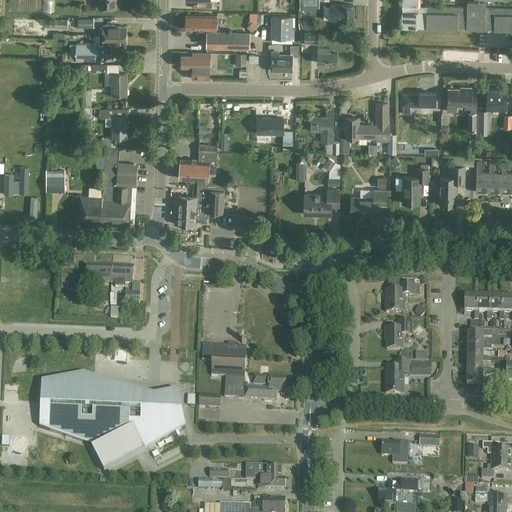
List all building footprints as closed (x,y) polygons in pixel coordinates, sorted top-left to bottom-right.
[(98,0),(98,8),(117,8),(116,0),(98,0)] [(219,11),(219,1),(219,0),(186,0),(186,1),(203,1),(203,11),(219,11)] [(319,0),(299,0),(300,12),(319,12),(319,0)] [(511,8),(486,8),(486,3),(467,2),(467,7),(419,6),(418,0),(402,0),(402,7),(403,7),(403,12),(402,12),(402,28),(418,28),(418,27),(426,27),(426,28),(458,29),(458,28),(467,28),(467,30),(482,30),(486,30),(486,29),(494,29),(494,30),(511,30),(511,8)] [(334,5),(334,10),(334,20),(341,20),(353,20),(354,4),(341,4),(341,5),(334,5)] [(186,15),(186,16),(186,29),(195,29),(195,30),(204,30),(204,28),(207,28),(207,32),(206,48),(249,49),(250,33),(217,32),(217,15),(186,15)] [(272,17),(272,39),(292,39),(292,17),(272,17)] [(315,29),(312,18),(303,20),(306,32),(315,29)] [(55,28),(67,28),(67,19),(55,20),(55,28)] [(79,19),(79,28),(94,28),(94,19),(79,19)] [(120,35),(127,35),(127,27),(113,27),(113,25),(103,25),(103,34),(120,34),(120,35)] [(305,33),(304,43),(319,44),(319,34),(305,33)] [(76,44),(76,45),(69,45),(69,60),(106,60),(106,44),(118,44),(118,47),(120,48),(125,48),(126,47),(126,42),(127,42),(127,35),(120,35),(120,34),(103,34),(103,44),(76,44)] [(290,46),(290,56),(278,56),(278,53),(271,53),(271,71),(292,71),(292,57),(298,57),(298,46),(290,46)] [(337,64),(337,53),(330,53),(330,49),(318,48),(317,63),(337,64)] [(210,69),(210,53),(192,53),(192,55),(181,55),(181,67),(192,67),(192,79),(209,79),(209,69),(210,69)] [(237,66),(248,66),(247,53),(237,53),(237,66)] [(127,74),(110,74),(105,74),(105,85),(112,85),(112,95),(127,96),(127,74)] [(448,89),(448,104),(448,112),(456,112),(456,104),(465,105),(465,110),(470,110),(470,113),(468,113),(467,131),(477,132),(478,91),(472,91),(472,88),(461,87),(461,89),(448,89)] [(506,110),(507,101),(504,101),(504,89),(488,88),(487,109),(506,110)] [(420,95),(403,95),(403,106),(404,106),(404,114),(410,114),(410,106),(420,106),(420,104),(436,104),(436,93),(420,93),(420,95)] [(377,138),(377,142),(388,142),(390,142),(390,135),(390,125),(388,125),(388,103),(378,103),(377,125),(378,125),(377,138)] [(91,119),(91,108),(85,108),(85,119),(84,132),(93,132),(93,119),(91,119)] [(104,118),(112,118),(112,139),(127,139),(127,116),(117,116),(109,116),(109,109),(104,109),(99,109),(99,118),(104,118)] [(311,131),(321,132),(321,142),(326,142),(326,154),(339,154),(339,142),(333,142),(334,113),(326,113),(326,118),(311,118),(311,131)] [(511,115),(504,115),(503,128),(511,128),(511,115)] [(340,138),(340,153),(349,153),(349,138),(377,138),(378,125),(377,125),(359,125),(359,118),(346,117),(346,138),(340,138)] [(283,134),(283,121),(270,120),(270,119),(257,119),(257,132),(270,132),(270,134),(283,134)] [(293,132),(284,132),(284,146),(293,146),(293,132)] [(101,146),(110,147),(111,139),(102,138),(101,146)] [(179,179),(198,180),(197,196),(178,196),(176,224),(195,225),(195,219),(201,220),(201,223),(206,223),(207,212),(223,213),(225,175),(216,175),(217,145),(199,144),(199,151),(199,161),(196,161),(195,159),(192,159),(191,160),(180,160),(179,179)] [(118,174),(119,163),(120,147),(107,147),(106,163),(103,200),(102,200),(101,221),(130,223),(131,201),(132,187),(117,186),(118,174)] [(465,183),(465,167),(473,167),(474,158),(454,158),(453,166),(452,166),(452,178),(441,177),(440,205),(456,205),(456,192),(457,192),(457,183),(465,183)] [(329,179),(328,188),(340,188),(340,170),(335,170),(338,165),(328,159),(324,166),(330,171),(329,179)] [(476,193),(489,193),(489,174),(482,174),(481,174),(481,170),(482,170),(482,162),(478,162),(478,173),(476,173),(476,193)] [(490,174),(489,174),(489,193),(502,193),(502,174),(494,174),(493,174),(493,170),(495,170),(495,162),(490,162),(490,174)] [(133,175),(134,164),(119,163),(118,174),(133,175)] [(502,174),(502,193),(511,193),(511,174),(507,174),(506,174),(506,170),(507,170),(507,163),(503,163),(502,174)] [(4,175),(4,196),(13,196),(13,194),(19,194),(28,195),(29,168),(19,168),(19,182),(13,182),(13,175),(4,175)] [(429,182),(429,169),(417,169),(417,178),(404,178),(403,204),(420,204),(420,191),(421,191),(422,182),(429,182)] [(132,187),(133,175),(118,174),(117,186),(132,187)] [(44,191),(65,191),(65,178),(44,178),(44,191)] [(378,178),(378,190),(387,190),(387,179),(378,178)] [(339,204),(340,191),(328,190),(328,196),(305,195),(304,215),(331,215),(331,203),(339,204)] [(386,205),(387,191),(374,191),(373,198),(351,198),(351,214),(364,215),(364,216),(378,217),(378,205),(386,205)] [(78,220),(101,221),(102,200),(103,198),(80,196),(78,220)] [(83,282),(112,283),(112,265),(84,264),(83,282)] [(134,266),(112,265),(112,283),(116,283),(116,287),(125,288),(125,283),(132,283),(133,278),(134,266)] [(76,272),(62,271),(61,284),(75,284),(76,272)] [(387,300),(387,313),(404,313),(404,296),(414,296),(415,285),(400,285),(400,291),(386,291),(386,300),(387,300)] [(140,303),(141,292),(126,292),(125,303),(140,303)] [(477,312),(478,296),(465,296),(464,312),(474,312),(474,320),(479,320),(479,312),(477,312)] [(478,296),(477,312),(479,312),(487,312),(487,320),(491,320),(492,312),(490,312),(490,296),(478,296)] [(490,296),(490,312),(492,312),(500,312),(499,321),(504,321),(504,313),(502,312),(503,297),(490,296)] [(502,312),(504,313),(511,312),(511,297),(503,297),(502,312)] [(111,307),(111,318),(119,318),(119,307),(111,307)] [(398,328),(386,328),(386,338),(387,338),(387,350),(402,350),(402,336),(411,336),(411,321),(398,321),(398,328)] [(468,334),(467,347),(483,347),(483,345),(483,337),(492,337),(492,333),(483,333),(483,334),(468,334)] [(494,340),(494,349),(504,349),(505,340),(494,340)] [(245,378),(246,347),(203,345),(202,361),(212,361),(211,376),(226,377),(245,378)] [(483,347),(467,347),(467,359),(483,360),(483,358),(483,350),(491,350),(491,345),(483,345),(483,347)] [(467,359),(467,372),(482,372),(482,370),(483,362),(491,363),(491,358),(483,358),(483,360),(467,359)] [(394,369),(386,369),(386,394),(395,394),(403,394),(403,375),(410,375),(410,362),(394,362),(394,369)] [(482,372),(467,372),(466,385),(482,385),(482,375),(491,375),(491,371),(482,370),(482,372)] [(42,381),(40,428),(95,446),(91,448),(98,460),(104,472),(145,451),(145,450),(185,429),(177,390),(159,394),(154,395),(144,392),(83,372),(42,381)] [(276,392),(280,392),(281,395),(284,395),(285,393),(287,393),(288,377),(268,376),(253,376),(253,385),(268,386),(268,389),(267,392),(276,392)] [(245,378),(226,377),(224,397),(245,398),(276,400),(276,392),(267,392),(268,389),(245,387),(244,387),(245,378)] [(200,396),(199,406),(220,407),(220,397),(200,396)] [(440,436),(420,435),(420,446),(440,447),(440,436)] [(399,456),(408,457),(409,442),(393,441),(393,443),(382,442),(381,455),(399,456)] [(492,455),(492,460),(511,461),(511,450),(499,450),(499,444),(483,443),(483,449),(488,449),(488,455),(492,455)] [(468,445),(468,458),(479,458),(479,445),(468,445)] [(511,461),(492,460),(491,466),(487,465),(487,471),(482,470),(482,479),(494,479),(494,471),(511,472),(511,461)] [(267,478),(282,478),(282,469),(267,468),(268,465),(259,465),(259,476),(267,476),(267,478)] [(228,479),(229,470),(210,469),(210,478),(228,479)] [(267,476),(259,476),(258,489),(285,490),(285,480),(282,480),(282,478),(267,478),(267,476)] [(401,480),(401,491),(417,492),(418,481),(401,480)] [(231,481),(210,481),(210,487),(212,488),(212,490),(231,491),(231,481)] [(396,492),(396,484),(389,483),(389,491),(379,491),(378,504),(395,505),(396,492)] [(505,511),(506,497),(491,496),(492,489),(476,489),(475,503),(488,503),(487,511),(505,511)] [(250,504),(220,504),(205,503),(204,511),(199,511),(198,511),(284,511),(285,499),(255,498),(254,503),(263,503),(263,510),(250,510),(250,504)]
